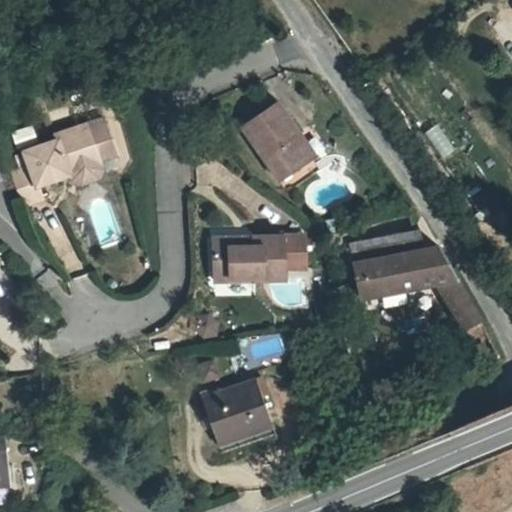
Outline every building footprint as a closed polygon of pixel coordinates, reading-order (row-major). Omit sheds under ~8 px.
[(298,142),(305,138),(272,104),(248,130),(280,187),(313,168),(298,142)] [(99,160),(116,154),(106,119),(57,134),(59,139),(25,149),(29,164),(10,170),(21,205),(41,199),(37,186),(71,176),(69,169),(99,160)] [(424,131),(439,159),(453,152),(438,124),(424,131)] [(320,164),(305,138),(298,142),(313,168),(320,164)] [(102,173),(99,160),(69,169),(71,176),(73,182),(81,186),(98,181),(102,173)] [(415,231),(350,242),(354,257),(423,243),(415,231)] [(250,250),(210,247),(208,280),(282,283),(282,271),(278,237),(251,239),(250,250)] [(304,241),(278,237),(282,271),(303,272),(304,241)] [(210,238),(210,247),(250,250),(251,239),(210,238)] [(363,296),(438,283),(468,330),(486,320),(441,244),(427,248),(423,243),(354,257),(363,296)] [(259,438),(246,391),(187,407),(201,455),(259,438)]
